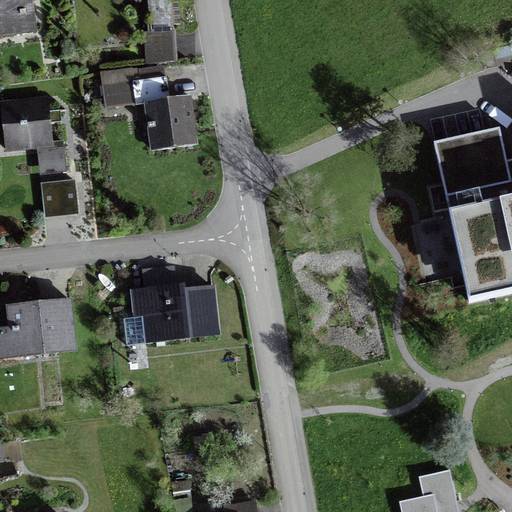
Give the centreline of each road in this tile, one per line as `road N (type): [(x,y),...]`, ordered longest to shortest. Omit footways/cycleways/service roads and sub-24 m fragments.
road 1 (residential): [(247,235),(296,511)]
road 2 (residential): [(247,235),(0,263)]
road 3 (residential): [(209,0),(247,235)]
